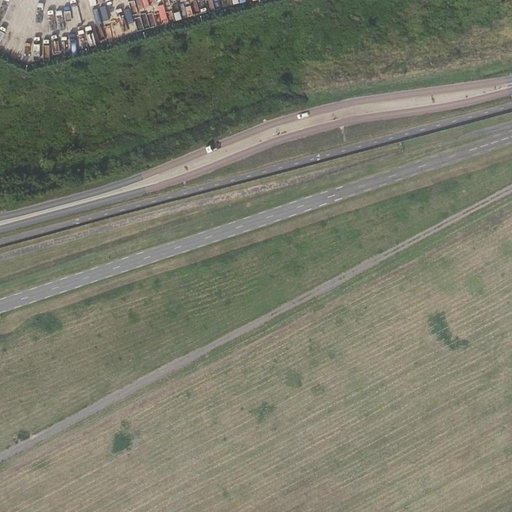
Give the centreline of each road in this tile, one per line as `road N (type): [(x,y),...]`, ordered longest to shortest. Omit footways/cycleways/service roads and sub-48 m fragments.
road 1 (track): [(0,457),(511,192)]
road 2 (secondary): [(511,81),(351,101),(272,123),(156,173),(0,218)]
road 3 (secondary): [(0,228),(160,186),(332,124),(511,88)]
